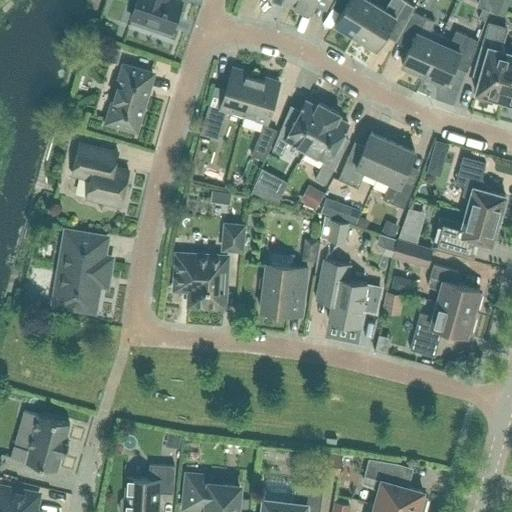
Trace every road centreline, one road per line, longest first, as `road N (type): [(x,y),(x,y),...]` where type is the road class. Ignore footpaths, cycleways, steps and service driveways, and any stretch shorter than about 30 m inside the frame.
road 1 (residential): [(509,402),(340,357),(167,336),(135,318),(171,128),(202,30)]
road 2 (residential): [(202,30),(277,40),(387,97),(511,139)]
